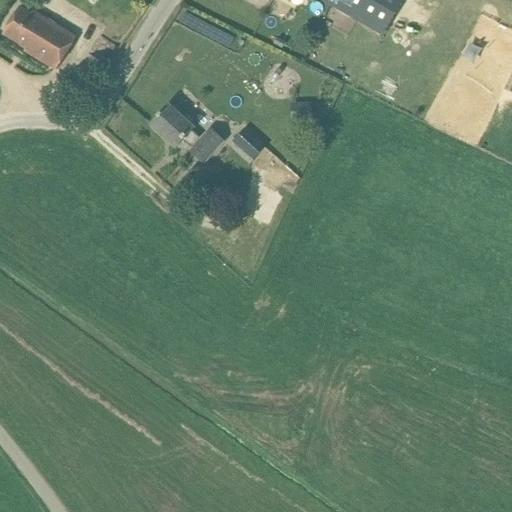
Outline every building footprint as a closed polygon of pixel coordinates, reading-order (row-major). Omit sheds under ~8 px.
[(320,0),(369,28),(378,12),(391,18),(400,0),(320,0)] [(57,70),(67,53),(76,38),(33,12),(32,14),(20,7),(3,35),(26,48),(25,51),(57,70)] [(87,97),(108,67),(92,56),(71,86),(87,97)] [(458,63),(449,81),(462,88),(472,70),(458,63)] [(311,103),(297,104),(298,120),(312,119),(311,103)] [(194,129),(184,120),(169,106),(162,114),(161,113),(158,116),(159,118),(152,125),(177,148),(183,140),(194,150),(191,152),(204,164),(224,141),(211,130),(203,140),(192,130),(194,129)] [(260,112),(233,143),(253,162),(235,182),(249,195),(263,180),(262,179),(269,171),(256,159),(274,140),(270,137),(278,128),(260,112)]
